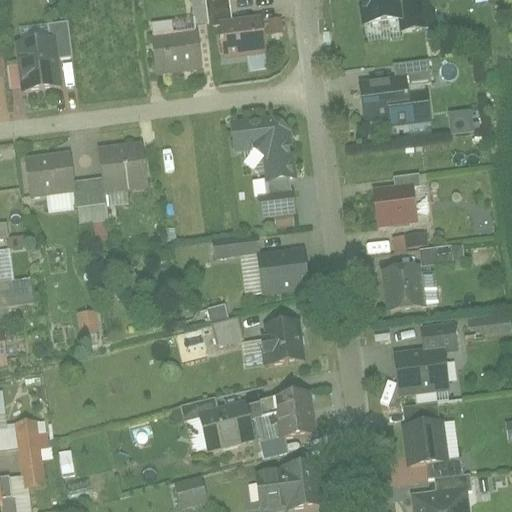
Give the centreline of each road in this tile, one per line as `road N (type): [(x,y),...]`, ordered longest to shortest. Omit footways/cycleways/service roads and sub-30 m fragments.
road 1 (residential): [(315,91),(367,511)]
road 2 (residential): [(315,91),(0,134)]
